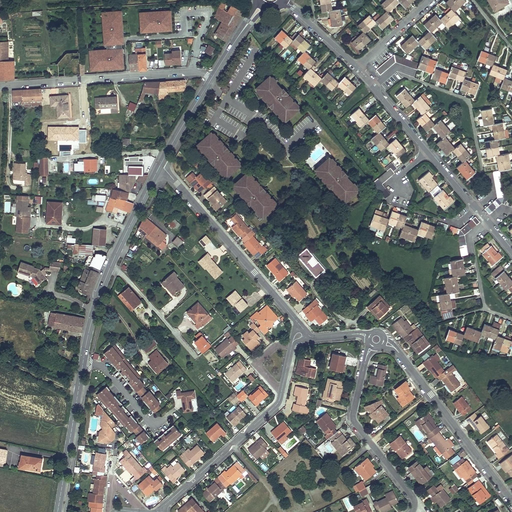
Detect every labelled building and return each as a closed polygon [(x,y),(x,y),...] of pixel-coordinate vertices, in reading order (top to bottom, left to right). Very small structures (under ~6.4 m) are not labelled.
[(223,0),(222,0),(215,17),(223,22),(215,35),(226,41),(243,12),(223,0)] [(321,0),(322,4),(323,12),(329,11),(330,11),(331,18),(333,26),(343,24),(340,9),(332,10),(330,0),(321,0)] [(387,11),(399,1),(399,2),(404,7),(412,0),(385,0),(381,4),(387,11),(375,21),(369,15),(358,25),(364,32),(358,37),(352,42),(358,49),(370,39),(365,33),(364,32),(375,22),(376,23),(381,28),(393,17),(388,12),(387,11)] [(412,35),(401,45),(407,52),(418,42),(419,43),(425,49),(436,38),(431,32),(430,32),(442,21),(443,22),(448,27),(460,17),(455,12),(454,11),(465,0),(448,0),(446,2),(452,9),(440,19),(436,14),(424,24),(429,31),(418,42),(412,35)] [(412,0),(404,7),(405,8),(414,0),(412,0)] [(465,0),(454,11),(455,12),(466,1),(465,0)] [(488,0),(495,11),(503,6),(502,4),(505,2),(504,0),(488,0)] [(399,1),(387,11),(388,12),(399,2),(399,1)] [(171,8),(139,10),(139,32),(172,31),(171,8)] [(393,17),(381,28),(382,29),(394,19),(393,17)] [(460,17),(448,27),(449,28),(460,18),(460,17)] [(442,21),(430,32),(431,32),(443,22),(442,21)] [(364,32),(365,33),(376,23),(375,22),(364,32)] [(316,85),(320,80),(321,79),(327,84),(333,90),(338,84),(339,83),(344,89),(350,94),(357,87),(345,76),(339,83),(327,72),(322,78),(310,68),(316,61),(305,51),(310,45),(299,34),(293,40),(281,30),(275,37),(281,42),(287,47),(290,44),(292,41),(298,46),(304,52),(303,53),(298,58),(310,68),(309,70),(304,74),(316,85)] [(355,35),(348,42),(350,44),(359,54),(361,53),(359,51),(358,49),(352,42),(358,37),(355,35)] [(275,37),(274,38),(280,43),(286,48),(287,47),(281,42),(275,37)] [(436,38),(425,49),(425,50),(437,39),(436,38)] [(370,39),(358,49),(359,51),(371,40),(370,39)] [(0,41),(0,80),(14,79),(14,60),(8,60),(8,41),(0,41)] [(292,41),(290,44),(295,49),(297,47),(298,46),(292,41)] [(204,42),(202,50),(205,52),(206,51),(210,54),(214,48),(204,42)] [(418,42),(407,52),(408,54),(419,43),(418,42)] [(100,73),(130,71),(147,70),(145,48),(136,48),(136,54),(129,55),(129,54),(99,57),(100,73)] [(181,64),(180,49),(164,50),(164,64),(181,64)] [(496,56),(481,50),(478,59),(493,65),(492,66),(490,73),(497,76),(496,77),(495,79),(503,82),(501,86),(511,90),(511,80),(505,78),(507,70),(493,64),(496,56)] [(418,67),(419,63),(410,60),(406,58),(394,54),(376,69),(380,75),(395,62),(417,69),(418,68),(418,67)] [(419,63),(418,67),(433,72),(433,73),(431,77),(446,82),(448,76),(449,75),(464,80),(463,82),(461,88),(476,93),(479,84),(464,79),(467,72),(452,66),(449,73),(435,68),(437,61),(422,56),(419,63)] [(298,58),(297,59),(303,64),(309,70),(310,68),(298,58)] [(304,74),(303,75),(309,81),(315,86),(316,85),(304,74)] [(270,76),(257,88),(269,102),(273,106),(286,120),(299,109),(286,94),(283,90),(270,76)] [(321,79),(320,80),(326,85),(332,91),(333,90),(327,84),(321,79)] [(159,94),(168,93),(167,91),(167,88),(178,87),(178,90),(178,91),(185,90),(185,80),(160,82),(159,94)] [(143,91),(137,104),(140,104),(141,102),(142,102),(146,92),(159,94),(160,82),(145,82),(143,91)] [(339,83),(338,84),(344,90),(349,95),(350,94),(344,89),(339,83)] [(405,88),(397,95),(408,107),(412,102),(413,102),(423,114),(422,114),(417,118),(428,131),(432,127),(433,126),(444,138),(443,138),(438,142),(448,154),(452,150),(454,150),(464,161),(463,162),(458,166),(468,179),(476,172),(465,160),(471,156),(461,144),(455,148),(445,136),(451,132),(441,120),(435,124),(425,112),(430,107),(425,101),(428,99),(423,93),(415,100),(405,88)] [(13,90),(13,98),(21,98),(23,98),(23,101),(42,100),(42,89),(13,90)] [(397,95),(396,95),(407,108),(408,107),(397,95)] [(52,97),(52,105),(58,105),(58,117),(70,116),(68,96),(52,97)] [(118,96),(100,97),(101,108),(111,107),(111,112),(119,112),(118,96)] [(127,109),(134,111),(136,103),(129,102),(127,109)] [(413,102),(412,102),(422,114),(423,114),(413,102)] [(359,108),(352,114),(362,126),(367,121),(368,121),(379,132),(378,133),(372,138),(382,150),(387,145),(389,144),(399,157),(406,150),(396,138),(389,144),(379,132),(386,126),(376,114),(369,120),(359,108)] [(499,171),(500,171),(511,169),(508,153),(500,154),(499,155),(496,139),(498,139),(504,138),(501,122),(495,124),(493,124),(490,108),(481,110),(484,125),(492,124),(495,140),(485,141),(487,157),(496,155),(499,171)] [(352,114),(351,115),(361,127),(362,126),(352,114)] [(417,118),(416,119),(427,131),(428,131),(417,118)] [(368,121),(367,121),(378,133),(379,132),(368,121)] [(433,126),(432,127),(443,138),(444,138),(433,126)] [(211,132),(198,144),(211,158),(214,162),(215,163),(227,177),(240,165),(228,151),(224,147),(211,132)] [(372,138),(371,139),(381,151),(382,150),(372,138)] [(438,142),(437,143),(447,155),(448,154),(438,142)] [(389,144),(387,145),(398,157),(399,157),(389,144)] [(454,150),(452,150),(463,162),(464,161),(454,150)] [(39,157),(39,175),(48,175),(48,157),(39,157)] [(330,157),(316,169),(329,183),(333,187),(345,201),(358,189),(346,176),(342,171),(330,157)] [(78,162),(78,172),(97,171),(97,159),(84,159),(84,161),(78,162)] [(392,162),(385,168),(387,171),(373,183),(380,192),(385,198),(390,194),(382,184),(395,173),(393,171),(397,168),(397,167),(392,162)] [(130,166),(130,175),(134,175),(142,175),(143,175),(143,166),(130,166)] [(458,166),(457,167),(467,179),(468,179),(458,166)] [(16,187),(24,188),(25,183),(26,183),(26,181),(35,182),(35,171),(28,170),(28,173),(20,173),(20,182),(16,182),(16,187)] [(429,171),(419,179),(444,209),(454,201),(450,196),(447,199),(443,195),(446,193),(443,190),(442,191),(437,185),(438,184),(435,181),(433,183),(430,179),(433,176),(429,171)] [(500,171),(499,171),(493,172),(498,198),(485,209),(489,214),(502,203),(511,206),(511,205),(511,199),(504,197),(500,171)] [(202,172),(192,181),(198,188),(196,189),(200,192),(211,183),(202,172)] [(248,173),(234,185),(247,199),(251,203),(263,217),(277,205),(264,191),(260,187),(248,173)] [(130,175),(122,175),(120,175),(120,182),(120,188),(130,188),(132,188),(131,182),(131,179),(134,179),(134,175),(130,175)] [(142,175),(139,180),(144,183),(148,175),(143,175),(142,175)] [(214,187),(204,195),(208,199),(208,198),(211,201),(214,204),(212,206),(216,210),(227,201),(214,187)] [(114,189),(112,197),(117,199),(117,197),(126,199),(128,192),(120,190),(114,189)] [(410,200),(394,195),(392,201),(408,207),(410,200)] [(111,197),(107,211),(113,211),(115,206),(130,212),(134,203),(127,200),(127,199),(126,199),(117,197),(117,199),(112,197),(111,197)] [(30,217),(31,212),(27,212),(27,207),(28,200),(17,199),(16,216),(30,217)] [(48,202),(47,223),(58,224),(59,212),(62,213),(63,203),(48,202)] [(389,219),(374,213),(370,224),(386,229),(388,223),(388,221),(403,227),(403,228),(400,235),(415,240),(417,233),(418,232),(433,237),(436,228),(445,231),(448,225),(438,222),(436,226),(422,221),(419,230),(404,224),(407,216),(392,211),(389,219)] [(236,224),(232,227),(239,236),(241,234),(243,237),(252,230),(249,227),(248,228),(236,214),(231,218),(236,224)] [(144,216),(138,229),(147,237),(156,226),(144,216)] [(172,217),(167,222),(172,228),(178,222),(172,217)] [(458,236),(463,259),(469,258),(465,234),(477,224),(472,219),(460,230),(451,226),(449,232),(458,236)] [(156,226),(147,237),(158,246),(162,249),(166,244),(164,243),(164,242),(162,241),(164,239),(167,236),(156,226)] [(95,228),(93,244),(106,246),(107,229),(95,228)] [(245,242),(244,243),(254,254),(257,258),(267,249),(264,246),(262,247),(252,236),(255,233),(252,230),(243,237),(242,239),(245,242)] [(71,237),(72,235),(67,234),(66,241),(75,243),(76,238),(71,237)] [(206,234),(198,241),(203,247),(211,241),(206,234)] [(177,237),(173,242),(178,247),(183,241),(177,237)] [(80,244),(78,255),(89,256),(89,255),(92,255),(93,245),(80,244)] [(488,244),(481,249),(493,265),(502,257),(498,252),(497,253),(495,255),(491,251),(494,249),(491,245),(490,246),(488,244)] [(316,277),(325,269),(306,247),(297,256),(316,277)] [(127,254),(132,257),(135,251),(131,248),(127,254)] [(89,256),(85,265),(93,266),(94,267),(100,269),(107,255),(102,253),(97,253),(96,256),(92,255),(89,255),(89,256)] [(215,263),(210,258),(211,257),(207,253),(202,258),(205,262),(203,263),(206,267),(205,267),(206,268),(215,278),(222,272),(217,265),(216,266),(214,264),(215,263)] [(275,258),(267,265),(271,270),(272,268),(275,273),(274,273),(277,276),(276,277),(280,281),(288,274),(285,270),(275,258)] [(466,274),(463,259),(451,260),(453,269),(454,276),(450,276),(445,277),(447,285),(448,293),(447,293),(440,294),(441,303),(443,310),(441,310),(443,317),(453,313),(452,308),(456,307),(454,300),(451,301),(449,293),(459,291),(457,276),(466,274)] [(62,262),(52,261),(51,269),(61,270),(62,262)] [(33,266),(22,262),(19,270),(23,272),(23,274),(34,277),(39,285),(47,278),(42,271),(41,270),(33,267),(33,266)] [(86,268),(78,286),(84,289),(83,292),(90,295),(100,269),(94,267),(93,269),(92,269),(91,270),(86,268)] [(42,271),(47,278),(49,276),(46,272),(47,271),(61,272),(61,270),(51,269),(46,268),(42,271)] [(504,270),(503,271),(508,277),(511,282),(511,280),(509,277),(504,270)] [(174,271),(161,282),(165,287),(166,286),(168,285),(175,294),(185,285),(177,276),(178,275),(174,271)] [(503,271),(495,277),(506,289),(508,288),(511,292),(511,291),(511,282),(508,277),(503,271)] [(296,281),(287,289),(290,292),(291,291),(295,296),(299,301),(308,294),(296,281)] [(168,285),(166,286),(173,295),(175,294),(168,285)] [(129,287),(122,293),(129,301),(125,304),(130,310),(141,302),(129,287)] [(241,298),(234,290),(233,291),(240,299),(241,298)] [(240,299),(233,291),(226,298),(233,305),(235,304),(241,311),(248,305),(241,298),(240,299)] [(379,296),(368,306),(372,311),(373,309),(380,317),(389,309),(381,301),(383,299),(379,296)] [(383,299),(381,301),(389,309),(391,307),(383,299)] [(313,301),(303,310),(306,314),(309,311),(315,318),(321,324),(328,318),(317,305),(316,305),(313,301)] [(198,303),(187,312),(191,316),(193,315),(199,321),(203,326),(212,318),(198,303)] [(267,305),(258,313),(260,315),(267,310),(272,315),(274,313),(267,305)] [(373,309),(372,311),(379,318),(380,317),(373,309)] [(257,311),(250,318),(256,319),(263,326),(265,324),(268,326),(272,326),(273,322),(278,317),(274,313),(272,315),(267,310),(260,315),(258,313),(257,311)] [(306,314),(305,314),(311,321),(315,318),(309,311),(306,314)] [(51,312),(49,325),(82,332),(85,319),(51,312)] [(193,315),(191,316),(197,323),(199,321),(193,315)] [(402,317),(393,324),(404,338),(404,337),(414,330),(411,326),(409,327),(405,321),(402,317)] [(246,337),(243,340),(251,350),(260,342),(257,339),(256,338),(259,335),(256,333),(260,329),(254,322),(250,326),(253,330),(249,333),(248,331),(244,335),(246,337)] [(464,334),(449,329),(446,337),(454,341),(461,343),(462,339),(464,335),(472,338),(479,340),(481,334),(481,333),(489,335),(496,338),(496,339),(493,346),(501,349),(508,351),(510,345),(511,343),(511,339),(511,341),(497,336),(499,329),(485,324),(482,332),(467,326),(464,334)] [(408,342),(408,341),(411,345),(413,344),(419,352),(427,346),(420,337),(414,329),(414,330),(404,337),(408,342)] [(200,332),(191,340),(203,353),(212,345),(200,332)] [(423,335),(420,337),(427,346),(429,344),(423,335)] [(146,352),(157,343),(151,336),(140,345),(146,352)] [(238,343),(232,337),(229,340),(235,346),(238,343)] [(227,338),(215,349),(222,358),(227,353),(232,349),(233,350),(233,351),(236,348),(235,346),(229,340),(227,338)] [(111,345),(103,352),(136,391),(145,384),(111,345)] [(157,351),(149,357),(152,361),(154,362),(151,365),(157,373),(168,363),(157,351)] [(343,355),(334,353),(330,368),(342,371),(344,365),(344,363),(341,362),(343,355)] [(432,355),(423,362),(425,366),(427,365),(430,369),(433,373),(442,367),(432,355)] [(311,360),(300,358),(298,368),(303,369),(303,371),(302,374),(314,378),(316,369),(309,367),(311,360)] [(236,363),(225,373),(232,381),(247,369),(241,362),(238,365),(236,363)] [(387,366),(379,364),(378,368),(376,376),(374,375),(371,374),(370,383),(383,386),(387,366)] [(449,367),(437,376),(441,380),(442,379),(446,384),(447,383),(450,387),(448,388),(451,391),(460,385),(451,372),(452,371),(449,367)] [(325,391),(323,398),(328,399),(328,397),(334,398),(340,399),(342,389),(341,389),(338,388),(338,386),(339,386),(341,381),(329,378),(326,391),(325,391)] [(234,387),(236,391),(247,385),(244,381),(234,387)] [(405,381),(395,389),(400,396),(397,398),(403,405),(414,397),(411,393),(409,394),(407,391),(410,388),(407,385),(405,381)] [(106,384),(94,394),(106,409),(108,407),(129,432),(139,424),(106,384)] [(261,385),(248,396),(256,405),(260,402),(259,401),(263,397),(264,398),(268,394),(261,385)] [(160,402),(148,389),(147,391),(143,386),(137,392),(152,410),(160,402)] [(309,388),(296,386),(294,394),(299,396),(297,403),(295,403),(293,410),(305,413),(307,406),(305,405),(309,388)] [(181,398),(183,412),(193,411),(191,398),(195,398),(194,389),(176,392),(177,398),(181,398)] [(247,394),(243,390),(236,395),(240,399),(242,401),(246,397),(245,396),(247,394)] [(236,395),(234,392),(230,396),(229,397),(234,404),(240,399),(236,395)] [(462,396),(453,403),(457,408),(458,407),(461,411),(461,412),(463,415),(471,408),(462,396)] [(379,400),(367,405),(369,410),(372,409),(373,411),(371,413),(375,418),(377,417),(380,421),(389,414),(381,405),(381,404),(379,400)] [(239,406),(227,416),(233,424),(238,420),(243,416),(244,417),(247,414),(239,406)] [(428,412),(417,420),(423,427),(428,433),(426,434),(430,438),(431,438),(439,432),(441,430),(437,426),(436,427),(433,423),(429,417),(430,416),(428,412)] [(475,412),(472,414),(475,418),(470,421),(476,429),(477,428),(472,422),(479,417),(475,412)] [(326,413),(316,421),(327,434),(325,436),(328,439),(330,437),(337,432),(334,428),(335,428),(331,422),(330,423),(328,422),(331,420),(332,419),(326,413)] [(479,417),(472,422),(477,428),(481,433),(490,427),(481,415),(479,417)] [(106,421),(102,420),(101,426),(103,429),(100,431),(99,436),(104,442),(109,443),(115,439),(112,435),(116,433),(111,427),(109,427),(109,424),(106,421)] [(274,429),(271,432),(279,441),(291,430),(285,422),(275,430),(274,429)] [(218,423),(206,433),(213,441),(221,434),(223,436),(227,433),(218,423)] [(139,424),(133,430),(137,435),(135,436),(141,443),(149,436),(139,424)] [(162,451),(182,435),(174,424),(153,440),(162,451)] [(302,433),(307,429),(302,425),(298,429),(302,433)] [(337,432),(330,437),(334,441),(332,442),(342,455),(347,451),(345,448),(348,446),(350,448),(356,445),(349,437),(345,442),(342,439),(345,437),(339,430),(337,432)] [(439,432),(431,438),(433,441),(442,453),(450,447),(439,432)] [(497,434),(489,440),(494,447),(493,448),(497,453),(503,449),(502,448),(506,445),(497,434)] [(400,436),(390,443),(395,450),(396,450),(398,448),(405,456),(412,451),(400,436)] [(254,444),(248,449),(256,458),(267,449),(265,448),(268,445),(261,437),(258,440),(259,441),(255,445),(254,444)] [(183,457),(182,458),(189,466),(205,452),(198,445),(191,451),(189,448),(183,453),(184,454),(182,456),(183,457)] [(398,448),(396,450),(403,458),(405,456),(398,448)] [(126,455),(119,461),(123,465),(124,464),(129,469),(134,475),(138,478),(147,470),(144,466),(143,467),(129,452),(126,449),(123,452),(126,455)] [(106,454),(97,452),(93,470),(94,470),(93,474),(97,475),(97,471),(104,472),(105,467),(104,467),(106,454)] [(511,454),(500,464),(506,471),(507,470),(509,468),(511,472),(511,454)] [(42,458),(28,456),(26,468),(40,470),(42,458)] [(367,458),(356,467),(361,474),(366,480),(376,472),(372,467),(370,464),(369,464),(368,463),(370,461),(367,458)] [(463,458),(452,465),(455,468),(457,466),(464,475),(462,476),(467,483),(478,475),(471,466),(470,467),(469,465),(470,464),(466,460),(465,461),(463,458)] [(168,468),(164,472),(171,479),(174,476),(176,478),(185,469),(178,461),(173,466),(169,470),(168,468)] [(418,461),(409,468),(415,476),(417,474),(423,483),(431,476),(428,472),(430,470),(427,466),(424,469),(418,461)] [(263,462),(260,465),(265,470),(268,468),(263,462)] [(225,470),(222,474),(222,475),(219,478),(222,481),(226,486),(230,483),(240,475),(242,473),(234,464),(226,472),(225,470)] [(464,475),(457,466),(455,468),(462,476),(464,475)] [(107,476),(97,475),(96,479),(95,479),(94,493),(89,493),(88,499),(102,500),(103,494),(104,486),(104,480),(106,480),(107,476)] [(149,475),(138,486),(146,494),(150,490),(151,491),(154,489),(155,490),(159,487),(149,475)] [(208,488),(202,494),(209,501),(226,486),(222,481),(218,485),(214,480),(211,483),(212,483),(212,484),(208,488)] [(479,480),(468,488),(478,500),(479,499),(482,502),(488,496),(484,491),(483,492),(482,490),(485,488),(479,480)] [(363,481),(356,484),(359,490),(366,487),(363,481)] [(366,487),(359,490),(362,495),(369,492),(366,487)] [(436,489),(431,493),(434,496),(434,495),(438,500),(437,500),(442,507),(451,499),(443,488),(439,492),(436,489)] [(485,488),(482,490),(483,492),(484,491),(488,496),(490,495),(485,488)] [(386,497),(374,503),(377,509),(380,507),(382,511),(392,507),(390,503),(392,502),(393,504),(398,501),(394,492),(385,496),(386,497)] [(181,508),(178,511),(203,511),(205,511),(193,497),(186,504),(187,505),(182,509),(181,508)] [(89,507),(92,507),(91,511),(102,511),(102,508),(103,503),(102,503),(90,501),(89,507)] [(363,502),(354,506),(356,511),(372,511),(369,504),(365,506),(363,502)]
